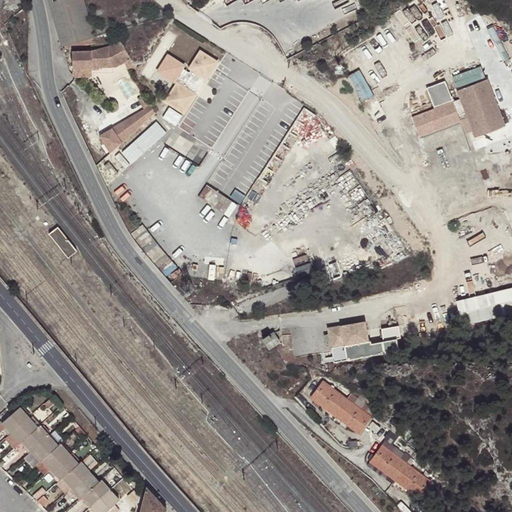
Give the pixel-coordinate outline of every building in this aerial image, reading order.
[(82,0),(48,0),(61,46),(94,37),(93,37),(82,0)] [(133,66),(120,40),(104,48),(90,51),(72,52),(72,67),(91,67),(112,67),(125,62),(127,69),(133,66)] [(195,95),(193,94),(189,91),(194,83),(198,86),(203,78),(205,79),(216,62),(199,52),(189,68),(191,69),(189,73),(182,68),(183,66),(167,56),(158,71),(177,83),(166,101),(184,112),(195,95)] [(91,67),(72,67),(72,77),(91,77),(91,67)] [(473,137),(504,125),(485,78),(455,90),(458,98),(411,117),(418,136),(459,120),(458,118),(465,115),(473,137)] [(189,91),(193,94),(198,86),(194,83),(189,91)] [(151,104),(144,95),(138,99),(144,109),(151,104)] [(151,104),(144,109),(100,138),(111,155),(156,113),(151,104)] [(175,125),(182,116),(169,106),(162,116),(175,125)] [(121,152),(132,164),(167,132),(156,120),(121,152)] [(207,183),(199,194),(228,216),(236,205),(207,183)] [(49,232),(68,256),(77,249),(58,225),(49,232)] [(295,279),(308,276),(306,269),(293,274),(295,279)] [(508,315),(510,323),(511,322),(511,286),(455,301),(461,326),(508,315)] [(336,348),(373,343),(370,324),(333,330),(336,348)] [(383,341),(400,338),(398,326),(381,328),(383,341)] [(269,348),(279,341),(273,332),(262,339),(269,348)] [(322,380),(311,395),(332,411),(335,409),(342,414),(340,417),(360,433),(372,417),(364,412),(322,380)] [(8,435),(29,416),(21,406),(2,422),(6,426),(2,429),(8,435)] [(369,406),(364,412),(372,417),(376,412),(369,406)] [(335,409),(332,411),(340,417),(342,414),(335,409)] [(38,425),(29,416),(8,435),(12,440),(15,437),(20,442),(22,440),(38,425)] [(40,424),(38,425),(22,440),(25,443),(22,447),(28,453),(31,449),(49,434),(40,424)] [(58,444),(49,434),(31,449),(35,455),(32,457),(37,463),(42,459),(58,444)] [(8,435),(5,437),(14,447),(20,442),(15,437),(12,440),(8,435)] [(382,445),(392,452),(396,447),(386,440),(382,445)] [(61,442),(58,444),(42,459),(52,468),(70,452),(61,442)] [(399,482),(420,498),(431,482),(392,452),(382,445),(375,454),(393,473),(401,479),(399,482)] [(28,453),(24,456),(33,467),(36,465),(37,463),(32,457),(35,455),(31,449),(28,453)] [(79,462),(70,452),(52,468),(49,471),(54,477),(57,474),(61,479),(63,477),(79,462)] [(94,467),(103,458),(99,454),(89,462),(94,467)] [(391,476),(393,473),(375,454),(371,460),(391,476)] [(42,459),(37,463),(36,465),(44,475),(49,471),(52,468),(42,459)] [(81,461),(79,462),(63,477),(72,487),(90,471),(81,461)] [(83,495),(99,481),(90,471),(72,487),(69,490),(74,495),(77,493),(81,497),(83,495)] [(391,476),(399,482),(401,479),(393,473),(391,476)] [(61,479),(41,497),(50,506),(69,490),(72,487),(63,477),(61,479)] [(93,505),(110,490),(101,479),(99,481),(83,495),(87,499),(84,502),(90,508),(93,505)] [(165,511),(166,508),(147,486),(140,511),(165,511)] [(104,511),(118,500),(110,490),(93,505),(98,511),(104,511)]
